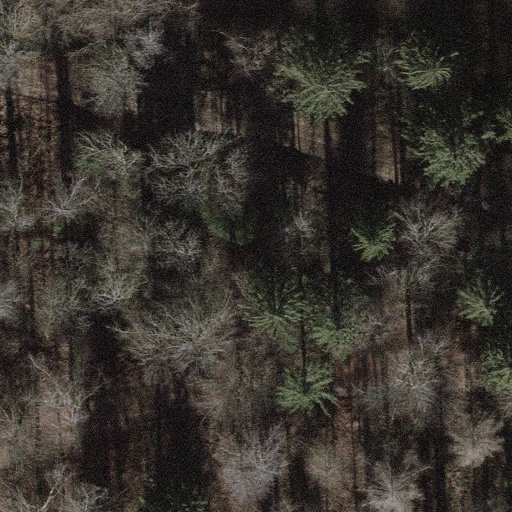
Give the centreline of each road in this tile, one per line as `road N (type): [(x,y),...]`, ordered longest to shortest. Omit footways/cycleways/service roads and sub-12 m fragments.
road 1 (track): [(511,189),(64,77),(0,71)]
road 2 (track): [(0,446),(40,426),(211,381),(412,369),(511,376)]
